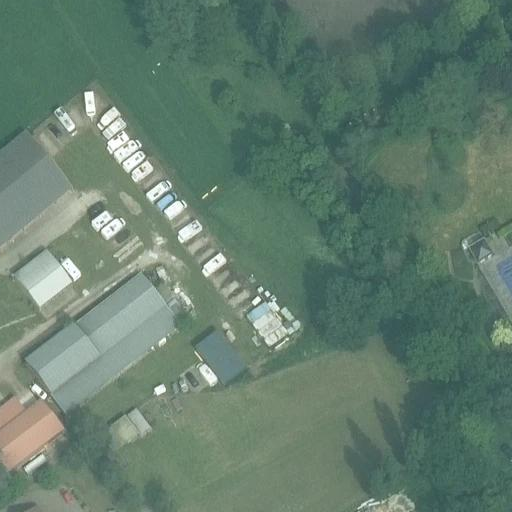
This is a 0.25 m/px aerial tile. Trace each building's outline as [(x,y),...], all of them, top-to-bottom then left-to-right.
[(27,137),(0,158),(0,251),(73,193),(27,137)] [(156,191),(173,174),(165,167),(148,183),(156,191)] [(171,176),(158,192),(166,199),(179,183),(171,176)] [(110,212),(113,223),(131,219),(129,208),(110,212)] [(213,258),(227,249),(221,241),(207,250),(213,258)] [(470,252),(478,265),(491,257),(483,244),(470,252)] [(13,278),(40,313),(73,287),(46,253),(13,278)] [(244,301),(264,291),(255,273),(235,282),(244,301)] [(166,309),(141,277),(26,368),(50,399),(166,309)] [(218,360),(232,351),(243,366),(259,355),(239,326),(209,347),(218,360)] [(206,397),(194,406),(202,418),(214,409),(206,397)] [(136,445),(165,420),(149,402),(120,427),(136,445)] [(64,434),(41,404),(0,436),(0,471),(6,479),(64,434)]
